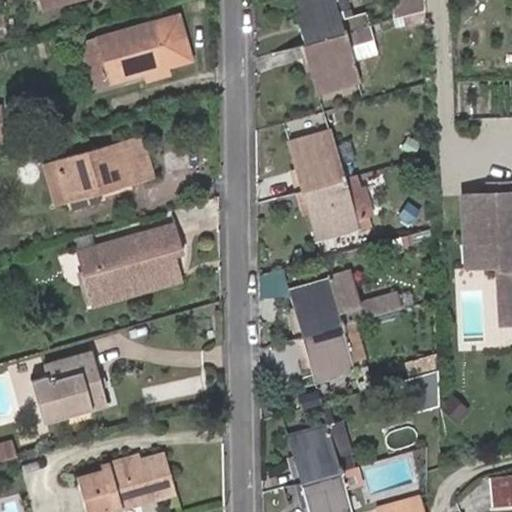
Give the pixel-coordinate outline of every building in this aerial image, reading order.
[(295,0),(308,45),(373,27),(368,11),(352,16),(350,9),(346,10),(343,0),(295,0)] [(424,0),(423,0),(392,0),(393,21),(424,12),(424,0)] [(425,22),(424,12),(393,21),(395,27),(409,23),(410,27),(425,22)] [(178,14),(80,42),(93,86),(143,72),(146,80),(171,73),(169,65),(191,58),(178,14)] [(377,40),(373,27),(308,45),(319,90),(359,79),(353,59),(375,52),(372,41),(377,40)] [(304,191),(343,180),(331,133),(292,143),(304,191)] [(100,201),(98,193),(154,177),(142,134),(41,163),(53,205),(67,202),(69,210),(100,201)] [(355,177),(343,180),(304,191),(316,239),(356,228),(354,220),(372,214),(364,188),(359,189),(355,177)] [(498,264),(501,322),(511,321),(511,191),(461,194),(464,265),(498,264)] [(93,246),(90,236),(75,240),(75,242),(72,243),(89,306),(181,280),(173,254),(183,251),(173,213),(170,214),(172,223),(93,246)] [(433,244),(429,232),(409,237),(412,250),(433,244)] [(301,337),(355,322),(401,309),(397,295),(360,305),(350,271),(344,273),(289,290),(301,337)] [(365,357),(355,322),(301,337),(314,384),(354,373),(351,361),(365,357)] [(91,349),(43,363),(46,375),(31,380),(44,423),(108,405),(91,349)] [(438,373),(437,355),(417,361),(421,377),(437,373),(438,373)] [(414,414),(439,406),(437,373),(421,377),(405,382),(414,414)] [(301,485),(355,469),(341,424),(290,438),(301,485)] [(12,439),(0,442),(0,458),(16,454),(12,439)] [(137,454),(115,461),(116,463),(100,468),(101,471),(76,478),(85,511),(90,511),(111,506),(113,510),(175,493),(164,454),(139,460),(137,454)] [(358,468),(355,469),(301,485),(308,511),(352,511),(347,489),(363,485),(358,468)] [(511,511),(511,479),(493,480),(493,511),(511,511)] [(425,511),(422,500),(374,511),(425,511)]
